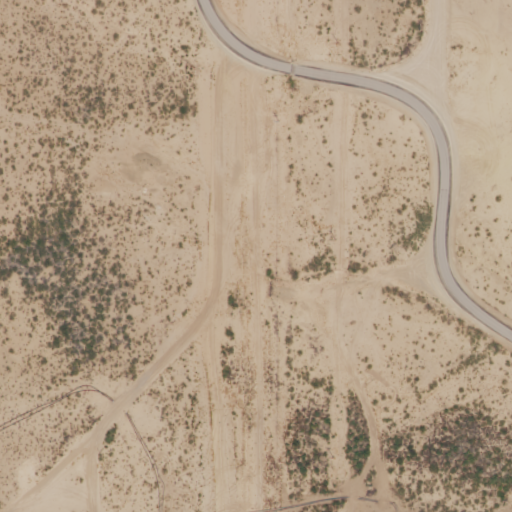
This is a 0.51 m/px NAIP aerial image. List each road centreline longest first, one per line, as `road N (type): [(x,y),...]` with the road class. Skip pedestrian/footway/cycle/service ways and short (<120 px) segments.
road 1 (track): [(277,324),(278,0)]
road 2 (track): [(211,23),(132,42),(63,0)]
